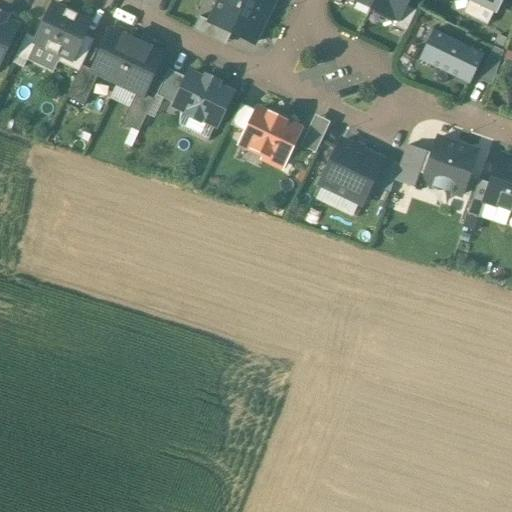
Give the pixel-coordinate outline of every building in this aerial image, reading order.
[(266,19),(225,0),(220,0),(210,23),(254,44),(266,19)] [(274,0),(225,0),(266,19),(274,0)] [(374,0),(371,7),(384,13),(398,20),(405,6),(408,0),(374,0)] [(503,0),(464,0),(496,15),(503,0)] [(90,23),(54,6),(35,43),(62,56),(71,60),(83,35),(90,23)] [(416,11),(405,6),(398,20),(394,28),(406,33),(416,11)] [(0,14),(0,62),(16,28),(4,21),(6,17),(0,14)] [(484,56),(433,31),(426,45),(427,46),(420,60),(437,68),(436,69),(469,85),(484,56)] [(93,71),(92,72),(99,75),(136,93),(143,96),(143,95),(162,56),(112,32),(93,71)] [(94,41),(83,35),(71,60),(62,56),(58,63),(79,73),(82,66),(94,41)] [(93,71),(82,66),(79,73),(67,98),(84,106),(99,75),(92,72),(93,71)] [(187,79),(169,70),(156,96),(161,98),(174,105),(187,79)] [(205,81),(189,73),(187,79),(174,105),(173,107),(189,114),(188,116),(200,122),(201,120),(216,127),(232,94),(217,87),(219,83),(206,77),(205,81)] [(143,96),(136,93),(122,125),(139,133),(154,100),(143,95),(143,96)] [(246,134),(257,112),(241,105),(231,126),(246,134)] [(282,166),(299,130),(258,110),(257,112),(246,134),(242,143),(266,155),(265,158),(282,166)] [(476,152),(438,139),(432,156),(424,179),(426,180),(424,183),(461,197),(476,152)] [(381,161),(341,142),(321,185),(361,204),(370,185),(374,176),(381,161)] [(432,156),(407,146),(395,180),(422,190),(424,183),(426,180),(424,179),(432,156)] [(511,211),(511,207),(511,160),(500,156),(490,185),(484,202),(486,202),(511,211)] [(392,185),(383,180),(374,176),(370,185),(383,191),(389,194),(392,185)] [(480,219),(486,202),(484,202),(490,185),(479,181),(467,215),(480,219)]
